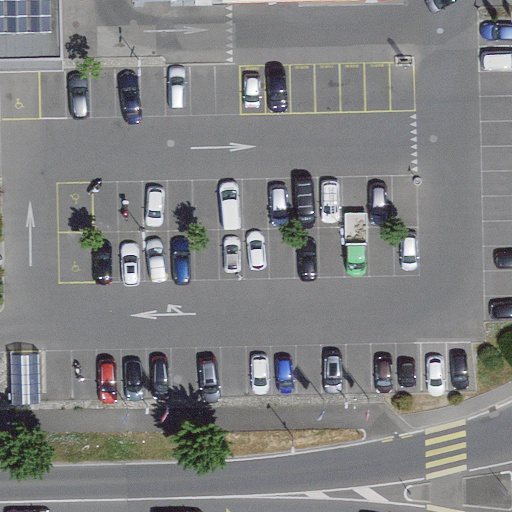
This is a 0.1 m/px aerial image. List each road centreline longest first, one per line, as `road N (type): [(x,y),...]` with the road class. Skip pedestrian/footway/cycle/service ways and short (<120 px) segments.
road 1 (primary): [(511,435),(242,498)]
road 2 (primary): [(0,503),(242,498)]
